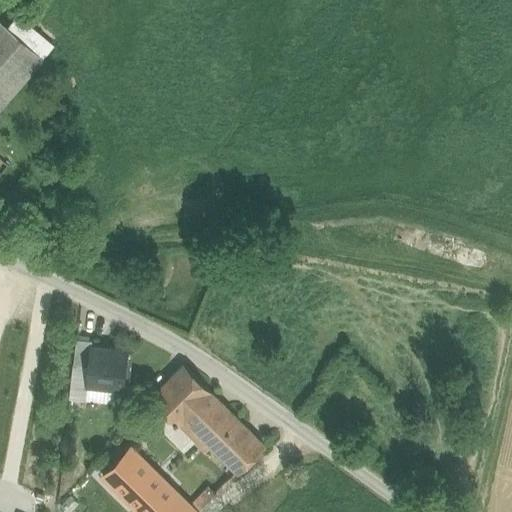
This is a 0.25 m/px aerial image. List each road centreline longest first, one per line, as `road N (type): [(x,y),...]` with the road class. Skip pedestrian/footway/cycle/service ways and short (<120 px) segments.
road 1 (track): [(511,241),(393,202),(19,267),(10,286),(46,303),(25,411),(0,443)]
road 2 (track): [(0,258),(132,319),(232,378),(407,511)]
road 3 (track): [(511,352),(477,511)]
